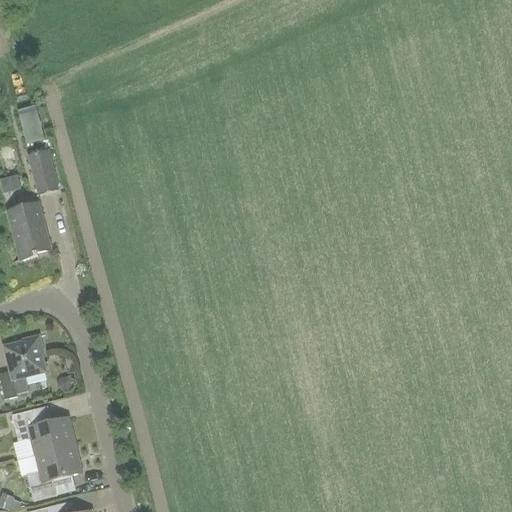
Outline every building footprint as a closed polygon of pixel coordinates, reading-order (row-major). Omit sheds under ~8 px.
[(36,107),(19,112),(24,129),(41,124),(36,107)] [(28,156),(39,197),(60,192),(50,150),(28,156)] [(23,175),(5,177),(8,196),(26,193),(23,175)] [(40,205),(9,213),(22,262),(39,258),(38,255),(52,251),(40,205)] [(4,348),(11,374),(0,376),(0,381),(5,402),(18,399),(14,382),(47,374),(42,356),(44,355),(40,337),(23,341),(24,344),(4,348)] [(37,457),(76,447),(69,420),(41,427),(37,412),(13,418),(19,444),(33,441),(37,457)] [(82,475),(76,447),(37,457),(41,474),(28,477),(34,503),(58,497),(54,482),(82,475)] [(3,493),(0,501),(0,508),(9,511),(15,498),(3,493)]
